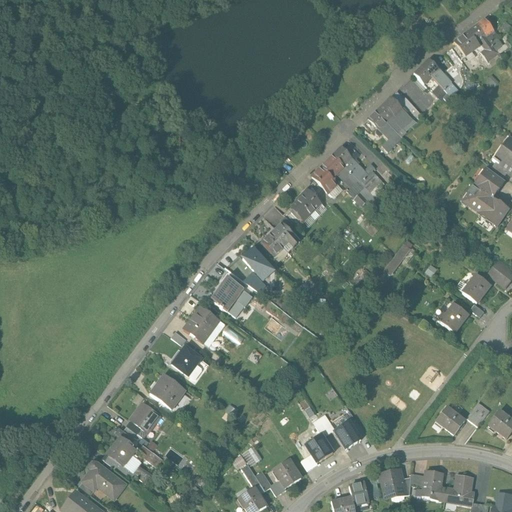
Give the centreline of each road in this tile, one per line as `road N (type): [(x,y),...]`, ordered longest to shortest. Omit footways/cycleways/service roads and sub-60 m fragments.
road 1 (residential): [(17,511),(235,233),(489,0)]
road 2 (residential): [(511,468),(431,452),(387,458),(337,478),(292,511)]
road 3 (track): [(146,37),(36,136),(0,154)]
